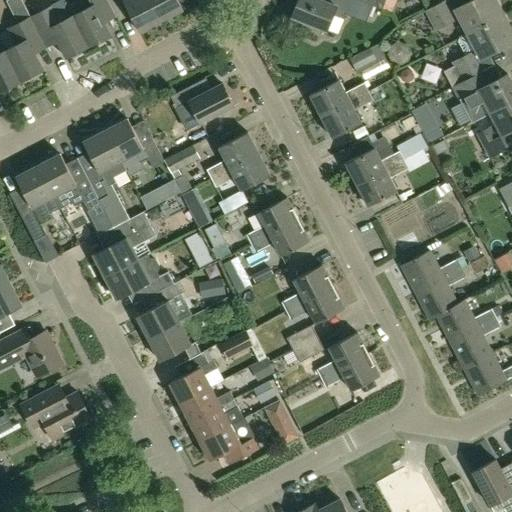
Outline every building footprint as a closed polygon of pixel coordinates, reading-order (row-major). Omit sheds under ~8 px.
[(111,7),(106,0),(78,0),(78,1),(68,6),(89,47),(111,36),(99,13),(111,7)] [(161,22),(149,0),(127,0),(124,2),(123,0),(106,0),(111,7),(116,18),(129,12),(140,33),(161,22)] [(149,0),(161,22),(183,11),(176,0),(149,0)] [(376,8),(357,0),(324,0),(324,1),(321,0),(299,0),(293,17),(327,31),(334,15),(346,20),(348,16),(365,23),(368,17),(372,19),(376,8)] [(357,0),(376,8),(381,9),(385,0),(357,0)] [(459,18),(467,34),(503,16),(494,0),(473,0),(456,9),(451,0),(446,0),(426,11),(436,30),(459,18)] [(89,47),(68,6),(67,7),(73,17),(62,23),(54,7),(31,19),(43,43),(55,37),(67,59),(89,47)] [(511,42),(511,32),(503,16),(467,34),(476,50),(453,62),(455,66),(445,72),(453,87),(478,74),(488,69),(482,58),(511,42)] [(32,48),(43,43),(31,19),(9,30),(18,46),(6,52),(22,83),(44,71),(32,48)] [(376,45),(350,59),(357,74),(385,60),(376,45)] [(0,94),(22,83),(6,52),(0,54),(0,94)] [(511,84),(507,75),(484,87),(478,74),(453,87),(471,122),(489,113),(511,100),(511,84)] [(321,117),(368,93),(364,84),(345,93),(339,81),(310,96),(321,117)] [(201,126),(234,109),(222,85),(199,97),(193,86),(171,98),(182,121),(195,115),(201,126)] [(373,102),(368,93),(321,117),(332,139),(361,124),(354,112),(373,102)] [(511,131),(511,100),(489,113),(471,122),(471,123),(489,114),(495,124),(477,134),(490,158),(511,146),(511,139),(509,133),(511,131)] [(140,145),(127,120),(105,132),(126,171),(125,168),(122,163),(136,155),(140,163),(148,158),(153,167),(163,161),(152,139),(140,145)] [(126,171),(105,132),(83,143),(96,167),(85,174),(86,175),(99,201),(114,229),(129,221),(110,185),(116,182),(114,178),(126,171)] [(211,180),(258,155),(247,134),(219,148),(225,161),(207,171),(211,180)] [(193,145),(164,160),(175,181),(183,177),(179,170),(201,159),(193,145)] [(356,185),(404,161),(399,152),(380,162),(373,149),(345,163),(356,185)] [(98,201),(99,201),(86,175),(74,182),(60,155),(38,167),(54,198),(66,192),(74,206),(84,201),(89,210),(99,204),(98,201)] [(270,177),(258,155),(211,180),(216,189),(235,179),(241,192),(270,177)] [(408,170),(404,161),(356,185),(368,207),(396,193),(390,180),(408,170)] [(54,198),(38,167),(16,178),(21,188),(9,194),(34,241),(46,235),(41,225),(52,220),(43,203),(54,198)] [(183,194),(193,188),(187,175),(177,181),(183,194)] [(511,175),(502,180),(511,200),(511,175)] [(141,200),(147,212),(181,194),(175,182),(141,200)] [(195,188),(183,195),(190,209),(204,203),(195,188)] [(462,230),(457,193),(419,198),(424,236),(462,230)] [(251,244),(298,220),(287,198),(259,213),(265,226),(247,236),(251,244)] [(94,256),(106,278),(139,261),(133,249),(156,237),(143,213),(113,230),(120,243),(94,256)] [(309,242),(298,220),(251,244),(256,253),(275,244),(281,257),(309,242)] [(211,250),(217,262),(232,255),(225,242),(222,244),(212,226),(204,230),(214,249),(211,250)] [(511,256),(508,249),(499,254),(507,269),(511,266),(511,256)] [(242,286),(256,278),(241,251),(227,259),(242,286)] [(414,293),(461,268),(456,260),(439,269),(429,251),(400,265),(414,293)] [(150,283),(139,261),(106,278),(118,300),(143,287),(149,298),(156,295),(175,285),(169,273),(150,283)] [(286,312),(333,288),(322,266),(294,280),(301,293),(281,303),(286,312)] [(466,277),(461,268),(414,293),(428,319),(436,316),(457,304),(448,287),(466,277)] [(0,334),(0,335),(0,334),(0,319),(21,308),(0,270),(0,334)] [(225,277),(205,284),(210,297),(230,289),(225,277)] [(181,282),(175,285),(156,295),(162,306),(138,319),(149,340),(181,324),(169,302),(187,293),(181,282)] [(345,310),(333,288),(286,312),(291,321),(310,311),(316,324),(345,310)] [(449,342),(495,318),(490,309),(473,318),(464,300),(457,304),(436,316),(449,342)] [(500,327),(495,318),(449,342),(463,368),(492,353),(483,336),(500,327)] [(192,345),(181,324),(149,340),(161,362),(185,350),(191,360),(201,355),(195,344),(192,345)] [(294,351),(318,338),(311,325),(287,338),(294,351)] [(219,344),(227,360),(254,346),(253,344),(257,342),(251,330),(246,332),(245,330),(219,344)] [(39,379),(63,366),(46,332),(22,345),(17,335),(0,344),(0,366),(16,358),(18,362),(27,357),(39,379)] [(321,380),(368,355),(357,333),(329,348),(335,361),(316,371),(321,380)] [(324,350),(318,338),(294,351),(300,362),(324,350)] [(511,364),(501,371),(492,353),(463,368),(477,395),(511,376),(511,364)] [(380,376),(368,355),(321,380),(326,388),(344,379),(351,391),(380,376)] [(171,385),(181,405),(212,388),(206,376),(218,370),(215,363),(171,385)] [(275,399),(268,385),(256,392),(263,405),(275,399)] [(191,423),(234,400),(230,392),(218,399),(212,388),(181,405),(191,423)] [(54,442),(92,422),(78,394),(54,406),(48,394),(22,408),(34,431),(45,425),(54,442)] [(292,395),(283,400),(291,413),(300,408),(292,395)] [(232,425),(244,419),(234,400),(191,423),(200,442),(232,425)] [(288,419),(278,401),(264,409),(273,426),(288,419)] [(244,419),(232,425),(200,442),(210,461),(236,448),(242,459),(260,449),(254,439),(244,419)] [(0,467),(6,477),(20,469),(13,457),(0,464),(0,467)] [(511,511),(511,482),(508,485),(494,460),(471,473),(492,511),(498,511),(504,509),(505,511),(511,511)] [(448,511),(432,478),(426,481),(419,468),(387,484),(400,511),(448,511)] [(345,511),(339,500),(318,511),(317,511),(345,511)]
